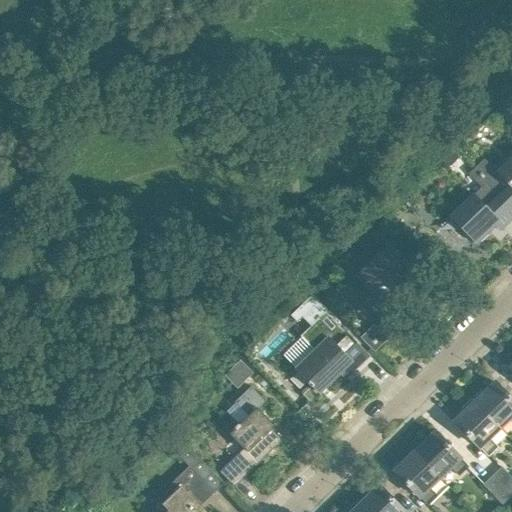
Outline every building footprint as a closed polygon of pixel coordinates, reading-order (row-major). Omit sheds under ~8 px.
[(453,153),(444,162),(449,168),(459,158),(453,153)] [(484,159),(476,168),(488,181),(489,180),(511,204),(511,157),(497,172),(484,159)] [(474,193),(450,217),(462,229),(476,243),(494,225),(500,230),(511,218),(511,204),(489,180),(488,181),(482,187),(475,194),(474,193)] [(418,275),(404,261),(387,243),(356,274),(372,290),(384,279),(398,294),(418,275)] [(311,294),(289,316),(296,322),(301,317),(311,327),(301,337),(314,350),(296,367),(309,381),(307,382),(310,386),(302,394),(309,401),(319,391),(320,392),(341,372),(342,374),(353,364),(356,368),(369,356),(355,342),(342,328),(325,312),(327,310),(311,294)] [(373,325),(362,336),(375,350),(397,329),(386,318),(376,328),(373,325)] [(240,358),(231,367),(244,380),(253,372),(240,358)] [(511,398),(509,396),(495,382),(485,391),(482,388),(471,398),(499,427),(510,417),(511,418),(511,398)] [(244,448),(220,471),(234,486),(248,473),(268,453),(266,451),(270,447),(272,449),(282,440),(271,429),(274,425),(260,411),(257,408),(265,401),(250,385),(234,402),(247,415),(229,433),(244,448)] [(499,427),(471,398),(461,408),(464,411),(454,421),(488,455),(498,446),(489,437),(499,427)] [(468,467),(448,446),(435,431),(425,440),(422,438),(411,448),(440,477),(450,467),(458,476),(468,467)] [(224,483),(189,447),(179,456),(189,466),(168,486),(174,492),(162,504),(168,510),(165,511),(206,511),(198,504),(203,498),(206,501),(224,483)] [(440,477),(411,448),(401,458),(404,461),(394,470),(408,484),(428,506),(438,497),(429,487),(440,477)] [(511,475),(502,465),(492,474),(511,494),(511,493),(511,475)] [(511,494),(492,474),(483,483),(502,503),(511,494)] [(404,511),(393,499),(379,485),(369,494),(366,491),(356,501),(365,511),(404,511)] [(365,511),(356,501),(345,511),(365,511)]
